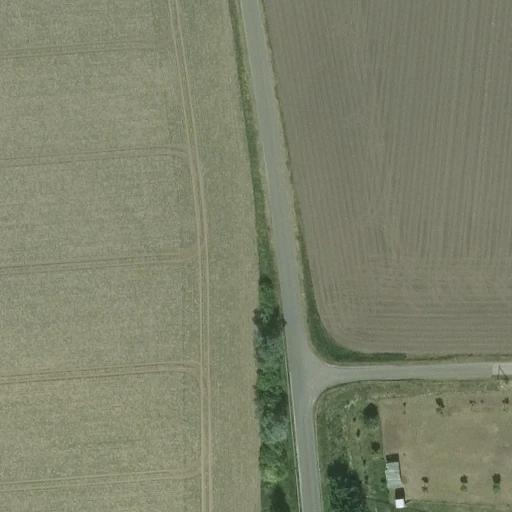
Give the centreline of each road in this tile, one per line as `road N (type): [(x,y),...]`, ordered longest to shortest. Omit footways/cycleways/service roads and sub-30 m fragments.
road 1 (unclassified): [(301,370),(248,0)]
road 2 (unclassified): [(511,368),(301,370)]
road 3 (unclassified): [(310,511),(301,370)]
